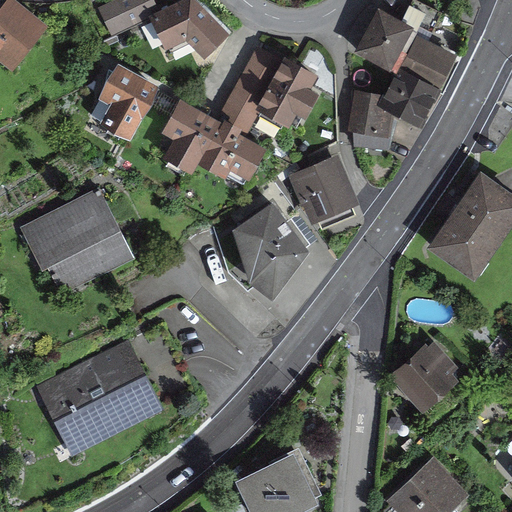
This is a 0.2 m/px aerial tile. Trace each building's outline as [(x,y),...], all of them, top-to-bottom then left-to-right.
[(160,10),(155,0),(113,0),(98,8),(112,35),(160,10)] [(198,0),(180,0),(149,15),(165,49),(185,40),(207,60),(228,36),(198,0)] [(41,27),(9,3),(0,14),(0,50),(14,61),(41,27)] [(408,28),(380,13),(360,50),(388,65),(408,28)] [(453,57),(418,39),(388,97),(392,107),(419,121),(453,57)] [(260,48),(219,123),(225,125),(244,136),(260,106),(288,121),(295,108),(302,112),(312,92),(305,89),(312,76),(260,48)] [(166,78),(123,55),(104,88),(118,95),(105,118),(135,135),(166,78)] [(392,107),(388,97),(359,93),(354,128),(388,132),(392,107)] [(196,158),(205,162),(225,125),(219,123),(183,103),(167,132),(179,139),(170,156),(191,167),(196,158)] [(225,125),(205,162),(226,173),(230,165),(250,176),(265,147),(244,136),(242,135),(225,125)] [(335,159),(295,176),(314,220),(319,218),(323,227),(352,214),(347,205),(354,202),(335,159)] [(511,224),(511,184),(485,165),(435,237),(482,269),(511,224)] [(105,184),(28,220),(60,287),(137,251),(105,184)] [(303,250),(273,204),(237,229),(254,278),(273,292),(303,250)] [(436,336),(400,367),(430,402),(466,371),(436,336)] [(42,384),(73,442),(161,396),(130,337),(42,384)] [(319,493),(297,445),(240,470),(258,511),(299,511),(296,503),(319,493)] [(436,450),(394,490),(415,511),(440,511),(469,484),(436,450)]
